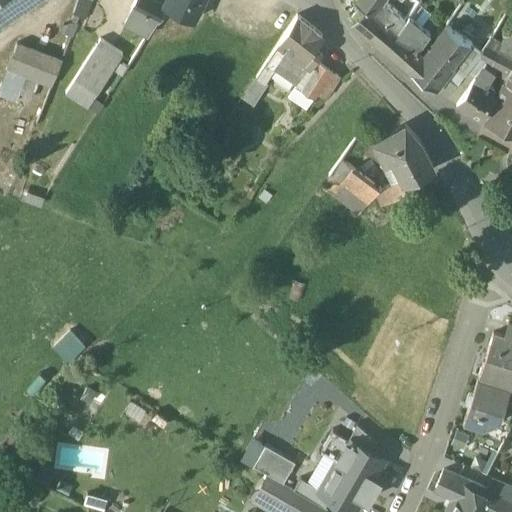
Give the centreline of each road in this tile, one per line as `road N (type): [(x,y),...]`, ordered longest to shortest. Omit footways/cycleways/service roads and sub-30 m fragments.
road 1 (residential): [(511,268),(418,114),(310,0)]
road 2 (unclassified): [(511,268),(473,313),(405,511)]
